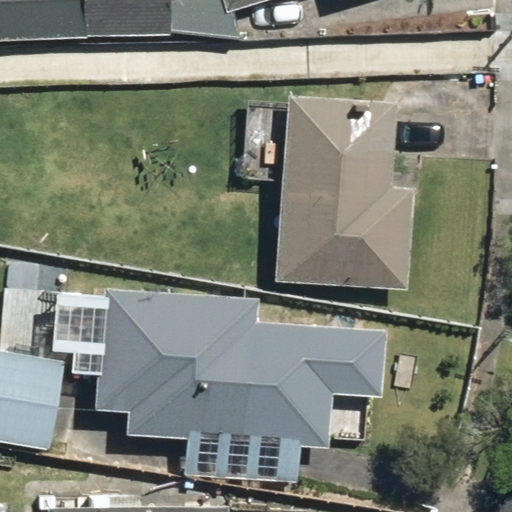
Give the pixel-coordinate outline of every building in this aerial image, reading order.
[(0,0),(0,38),(95,34),(178,33),(178,30),(249,37),(241,6),(260,0),(0,0)] [(410,97),(302,87),(301,98),(254,94),(247,176),(294,180),(286,275),(418,287),(427,180),(403,179),(410,97)] [(272,290),(118,280),(105,404),(138,406),(136,430),(196,434),(190,471),(305,480),(310,442),(339,445),(341,422),(346,366),(326,364),(330,318),(270,313),(272,290)] [(4,343),(0,342),(0,431),(64,440),(73,359),(41,356),(46,290),(8,287),(4,343)] [(240,511),(241,498),(62,499),(61,511),(240,511)]
